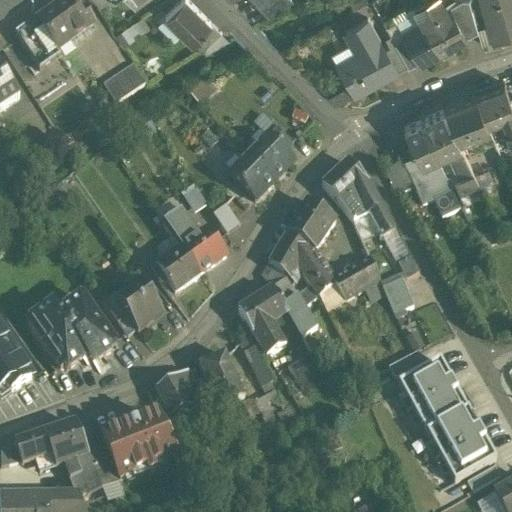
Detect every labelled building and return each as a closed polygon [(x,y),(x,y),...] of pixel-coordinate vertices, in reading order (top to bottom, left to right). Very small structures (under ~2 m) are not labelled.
[(112,0),(88,0),(98,14),(114,3),(112,0)] [(185,0),(182,0),(164,17),(191,45),(211,27),(185,0)] [(295,5),(290,0),(254,0),(271,18),(295,5)] [(511,0),(479,0),(493,49),(511,43),(511,0)] [(427,9),(421,22),(423,27),(403,37),(418,65),(420,68),(465,44),(464,43),(452,20),(449,13),(446,15),(439,2),(427,9)] [(68,4),(37,25),(56,52),(57,54),(93,30),(82,13),(76,17),(68,4)] [(470,10),(452,20),(464,43),(477,36),(470,10)] [(36,22),(14,37),(39,73),(56,62),(52,56),(56,52),(37,25),(36,22)] [(369,24),(346,37),(355,55),(337,65),(355,99),(397,77),(385,54),(369,24)] [(211,27),(191,45),(200,55),(220,37),(211,27)] [(418,65),(406,43),(395,48),(407,71),(418,65)] [(407,71),(395,48),(385,54),(397,77),(407,71)] [(132,67),(102,88),(114,106),(145,86),(132,67)] [(0,71),(0,112),(19,100),(0,71)] [(188,91),(198,105),(218,90),(208,76),(188,91)] [(511,111),(504,92),(475,103),(487,135),(504,128),(511,125),(511,111)] [(475,103),(442,114),(457,145),(487,135),(475,103)] [(276,128),(262,113),(253,122),(267,136),(268,135),(276,128)] [(457,145),(442,114),(419,125),(436,162),(450,155),(459,150),(457,145)] [(436,162),(419,125),(404,132),(419,164),(421,168),(436,162)] [(292,143),(277,127),(276,128),(268,135),(284,151),(292,143)] [(218,140),(208,129),(201,135),(210,146),(218,140)] [(267,136),(249,155),(274,181),(294,161),(284,151),(268,135),(267,136)] [(459,150),(450,155),(450,162),(454,172),(468,166),(461,150),(459,150)] [(274,181),(249,155),(229,175),(254,201),(274,181)] [(347,162),(322,185),(340,206),(357,191),(366,183),(363,180),(347,162)] [(400,162),(386,169),(398,193),(411,187),(400,162)] [(436,162),(421,168),(419,164),(408,169),(424,203),(435,197),(454,189),(445,181),(436,162)] [(468,166),(454,172),(460,186),(474,179),(468,166)] [(487,172),(475,177),(481,191),(493,186),(487,172)] [(460,186),(454,189),(462,206),(482,197),(474,179),(460,186)] [(381,203),(370,183),(363,180),(366,183),(357,191),(367,210),(381,203)] [(194,211),(206,201),(192,182),(180,191),(194,211)] [(454,189),(435,197),(443,215),(462,206),(454,189)] [(367,210),(357,191),(340,206),(354,222),(367,210)] [(308,202),(288,233),(304,244),(312,249),(313,254),(335,221),(308,202)] [(396,229),(381,203),(367,210),(383,237),(396,229)] [(240,224),(226,205),(213,214),(227,233),(240,224)] [(184,211),(165,225),(183,249),(199,237),(196,230),(184,211)] [(199,237),(183,249),(202,276),(229,257),(210,229),(199,237)] [(288,233),(269,263),(284,273),(304,244),(288,233)] [(183,249),(158,267),(177,294),(202,276),(183,249)] [(313,254),(298,266),(303,273),(318,261),(313,254)] [(412,257),(399,264),(407,278),(420,271),(412,257)] [(369,258),(332,279),(335,284),(334,284),(346,300),(366,288),(379,281),(369,258)] [(318,261),(303,273),(310,283),(325,271),(318,261)] [(284,273),(269,263),(261,275),(271,288),(272,289),(284,279),(288,276),(284,273)] [(325,271),(310,283),(312,286),(319,296),(334,284),(335,284),(332,279),(325,271)] [(297,295),(284,279),(272,289),(284,304),(297,295)] [(403,279),(382,288),(383,290),(394,315),(415,306),(403,279)] [(165,313),(142,281),(116,300),(140,332),(155,321),(153,319),(162,312),(164,314),(165,313)] [(379,281),(366,288),(371,297),(383,290),(382,288),(379,281)] [(312,286),(297,295),(304,306),(319,296),(312,286)] [(271,288),(238,309),(267,356),(286,344),(272,321),(288,312),(284,304),(272,289),(271,288)] [(297,295),(284,304),(288,312),(302,337),(316,327),(304,306),(297,295)] [(114,341),(82,296),(59,313),(58,314),(84,350),(90,359),(99,352),(101,355),(104,356),(112,350),(113,347),(111,344),(114,341)] [(84,350),(58,314),(59,313),(53,305),(28,323),(60,367),(64,365),(66,368),(69,368),(77,363),(78,359),(75,356),(84,350)] [(427,307),(415,313),(426,335),(438,329),(427,307)] [(0,335),(0,398),(3,397),(5,400),(32,380),(0,335)] [(274,379),(258,349),(247,356),(262,386),(274,379)] [(288,363),(303,389),(325,377),(311,351),(288,363)] [(226,354),(199,366),(211,391),(213,390),(237,379),(226,354)] [(394,379),(422,364),(417,354),(389,370),(394,379)] [(398,386),(427,436),(468,411),(440,362),(398,386)] [(187,372),(177,378),(191,406),(201,399),(187,372)] [(177,378),(156,388),(171,417),(178,413),(191,406),(177,378)] [(237,379),(213,390),(221,408),(245,398),(237,379)] [(250,415),(279,403),(273,389),(244,402),(250,415)] [(496,461),(468,411),(427,436),(455,484),(496,461)] [(171,417),(170,418),(178,434),(179,434),(186,429),(178,413),(171,417)] [(155,417),(101,438),(104,447),(111,463),(119,482),(153,468),(177,458),(155,417)] [(74,424),(41,435),(48,452),(54,468),(65,464),(87,455),(86,454),(74,424)] [(186,429),(179,434),(184,443),(189,441),(186,436),(189,434),(186,429)] [(41,435),(14,444),(19,461),(48,452),(41,435)] [(14,444),(0,449),(1,468),(20,465),(19,461),(14,444)] [(87,455),(65,464),(69,480),(111,463),(104,447),(86,454),(87,455)] [(111,463),(69,480),(75,495),(77,495),(78,499),(119,482),(111,463)] [(153,468),(146,471),(148,477),(155,474),(153,468)] [(501,480),(495,468),(467,483),(473,495),(501,480)] [(511,511),(511,484),(477,505),(481,511),(511,511)] [(75,495),(62,498),(48,498),(48,511),(84,511),(78,499),(77,495),(75,495)] [(16,499),(0,499),(0,511),(48,511),(48,498),(21,499),(16,499)]
